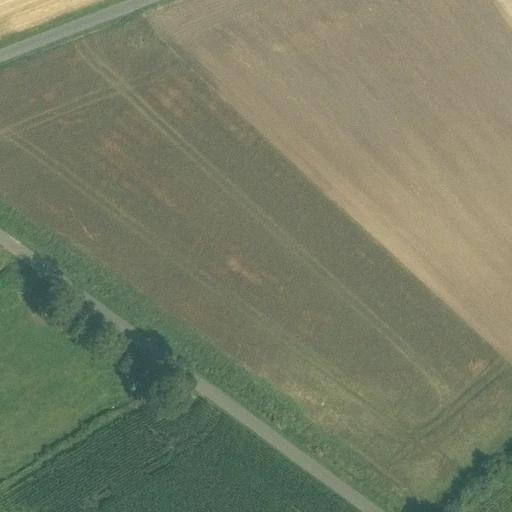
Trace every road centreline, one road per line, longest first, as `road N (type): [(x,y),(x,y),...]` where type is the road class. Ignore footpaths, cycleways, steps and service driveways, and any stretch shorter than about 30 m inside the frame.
road 1 (unclassified): [(0,205),(404,511)]
road 2 (unclassified): [(141,0),(0,55)]
